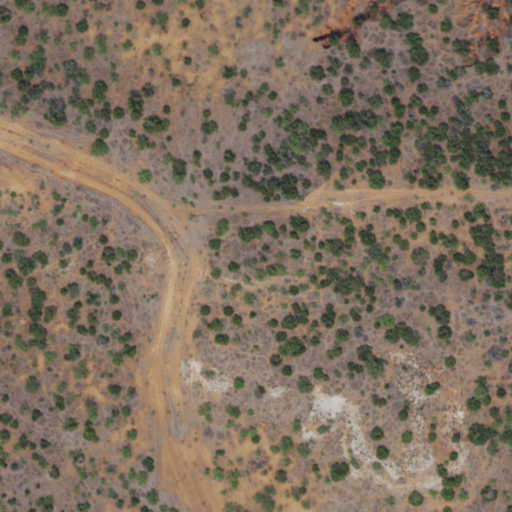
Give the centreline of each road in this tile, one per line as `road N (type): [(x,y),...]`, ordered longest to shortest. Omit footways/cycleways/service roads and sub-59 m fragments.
road 1 (residential): [(0,151),(173,203),(440,198),(511,214)]
road 2 (residential): [(223,511),(173,203)]
